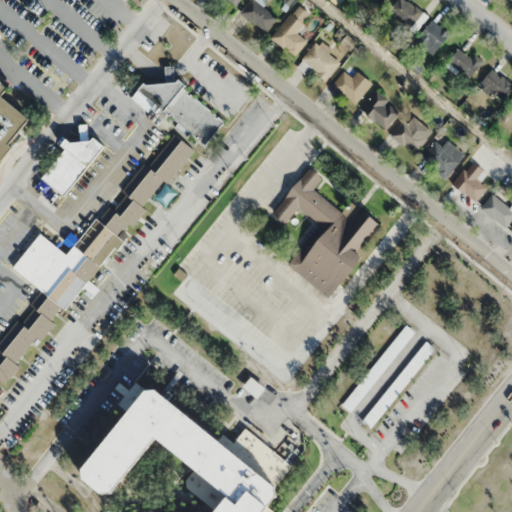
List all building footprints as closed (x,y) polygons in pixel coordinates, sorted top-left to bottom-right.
[(264,32),(277,17),(256,0),(250,0),(240,12),(264,32)] [(415,31),(427,16),(408,0),(396,0),(389,9),(415,31)] [(297,33),(304,22),(290,12),(271,39),(295,57),(307,41),(297,33)] [(415,40),(432,55),(450,34),(432,19),(415,40)] [(301,60),(327,80),(342,61),(316,41),(301,60)] [(481,65),(461,47),(448,61),(468,79),(481,65)] [(372,83),(349,64),(331,85),(354,104),(372,83)] [(480,82),(502,100),(511,87),(511,84),(492,68),(480,82)] [(227,119),(168,73),(155,88),(145,80),(131,98),(150,112),(156,104),(183,124),(179,129),(187,135),(190,131),(207,144),(227,119)] [(0,159),(32,119),(2,96),(12,84),(0,74),(0,159)] [(399,112),(387,102),(388,100),(377,90),(361,109),(385,129),(399,112)] [(414,153),(432,131),(409,113),(391,135),(414,153)] [(192,147),(170,132),(126,195),(125,194),(114,210),(105,204),(69,255),(39,233),(13,269),(41,290),(0,346),(0,379),(5,383),(37,338),(42,341),(54,323),(51,320),(61,307),(68,312),(125,232),(124,231),(129,223),(137,229),(150,211),(147,210),(192,147)] [(421,156),(443,178),(465,156),(442,134),(421,156)] [(41,178),(66,196),(105,145),(94,137),(86,147),(72,137),(41,178)] [(481,180),(487,175),(475,161),(453,178),(471,201),(487,188),(481,180)] [(270,212),(308,165),(323,177),(313,189),(315,190),(340,210),(348,200),(357,207),(378,224),(355,253),(359,256),(344,274),(337,282),(327,295),(288,263),(320,224),(298,206),(294,210),(284,223),(270,212)] [(511,223),(511,206),(511,207),(491,194),(480,211),(509,228),(511,223)] [(342,405),(351,413),(415,331),(405,323),(342,405)] [(363,422),(372,430),(434,346),(424,339),(363,422)] [(281,483),(148,388),(83,470),(83,476),(103,492),(115,492),(157,439),(191,466),(183,475),(170,475),(170,489),(156,507),(162,511),(217,511),(216,511),(277,511),(273,510),(281,490),(281,483)]
